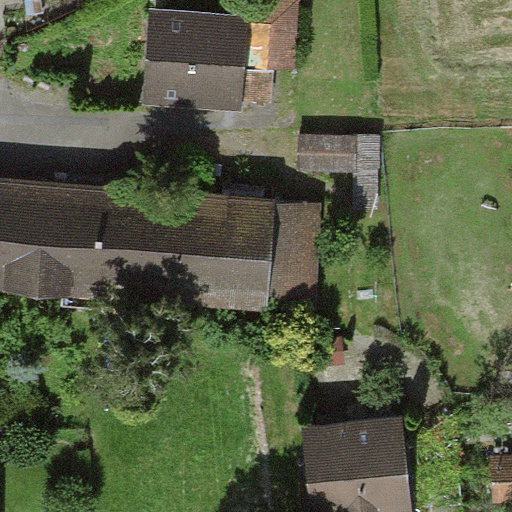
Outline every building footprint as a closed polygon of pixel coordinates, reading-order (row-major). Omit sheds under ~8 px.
[(254,22),(155,15),(149,102),(247,109),(254,22)] [(306,130),(308,160),(387,155),(385,125),(306,130)] [(318,200),(0,180),(0,285),(311,305),(318,200)] [(414,511),(408,424),(306,430),(311,511),(414,511)] [(511,453),(479,455),(480,501),(511,500),(511,453)]
